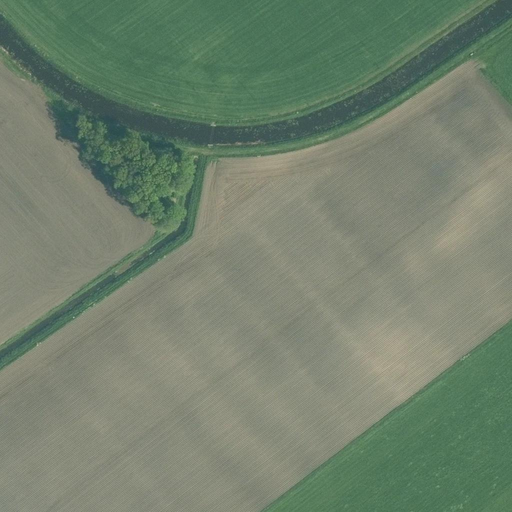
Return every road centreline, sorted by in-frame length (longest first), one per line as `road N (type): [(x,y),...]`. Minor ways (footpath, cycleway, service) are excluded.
road 1 (track): [(0,60),(108,135),(192,153),(278,151),(373,114),(511,21)]
road 2 (track): [(0,8),(63,65),(125,95),(217,117),(281,115),(333,94),(483,0)]
